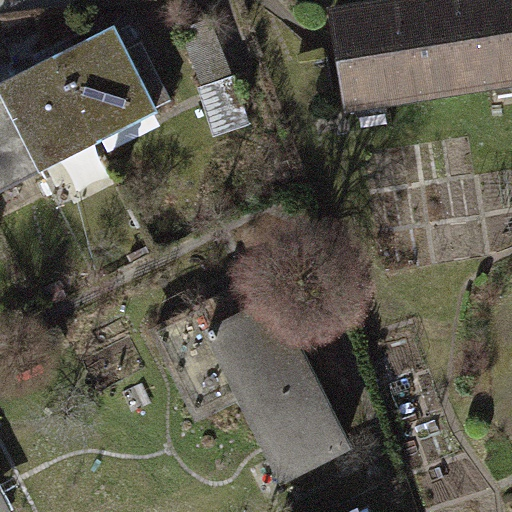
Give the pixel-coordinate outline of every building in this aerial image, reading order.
[(511,15),(511,0),(369,0),(336,4),(359,110),(511,92),(511,15)] [(117,25),(56,55),(98,137),(158,107),(117,25)] [(56,55),(0,82),(0,91),(39,168),(98,137),(56,55)] [(0,91),(0,188),(39,168),(0,91)] [(275,267),(160,325),(201,409),(244,388),(291,484),(364,445),(275,267)] [(0,444),(0,511),(12,511),(29,505),(0,444)] [(362,511),(360,503),(342,511),(362,511)]
